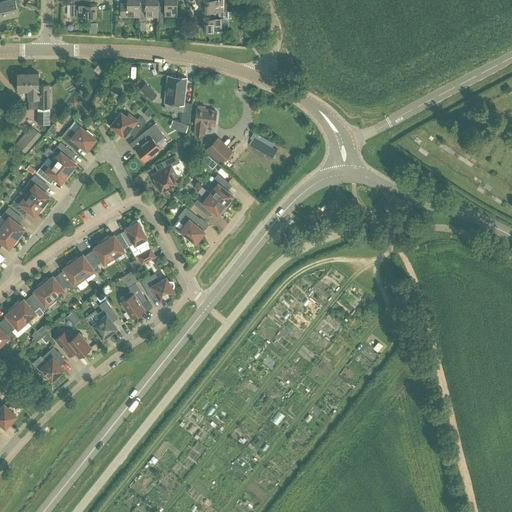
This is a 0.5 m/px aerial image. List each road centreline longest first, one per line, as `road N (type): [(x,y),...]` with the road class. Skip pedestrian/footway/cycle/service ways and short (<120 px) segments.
road 1 (track): [(474,511),(433,339),(388,226)]
road 2 (residential): [(193,290),(163,326),(44,418),(0,471)]
road 3 (residential): [(44,511),(207,308)]
road 4 (residential): [(3,286),(109,146),(136,201)]
road 5 (tertiary): [(48,51),(180,57),(262,81)]
road 6 (residential): [(207,308),(296,198),(336,177)]
road 7 (unclassified): [(346,142),(511,59)]
road 8 (residential): [(136,201),(3,286)]
road 9 (tertiary): [(511,236),(393,191)]
